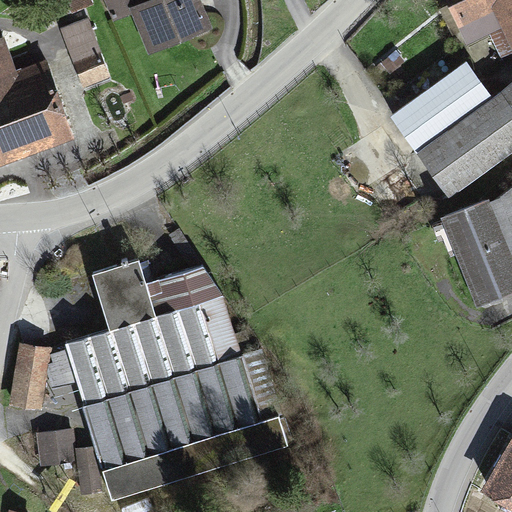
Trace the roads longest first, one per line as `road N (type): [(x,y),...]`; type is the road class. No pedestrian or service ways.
road 1 (tertiary): [(18,218),(95,201),(145,175),(243,100),(349,0)]
road 2 (tertiary): [(438,511),(511,373)]
